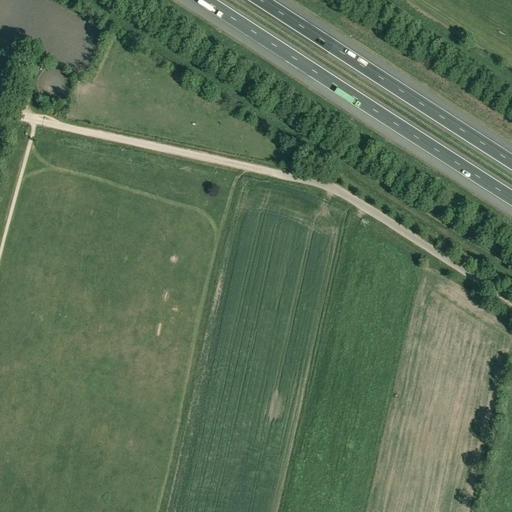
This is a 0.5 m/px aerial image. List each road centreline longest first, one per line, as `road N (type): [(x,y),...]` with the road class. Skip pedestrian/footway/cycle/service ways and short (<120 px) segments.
road 1 (motorway): [(197,0),(511,200)]
road 2 (motorway): [(511,160),(257,0)]
road 3 (track): [(311,181),(35,120)]
road 4 (unclassified): [(511,300),(311,181)]
